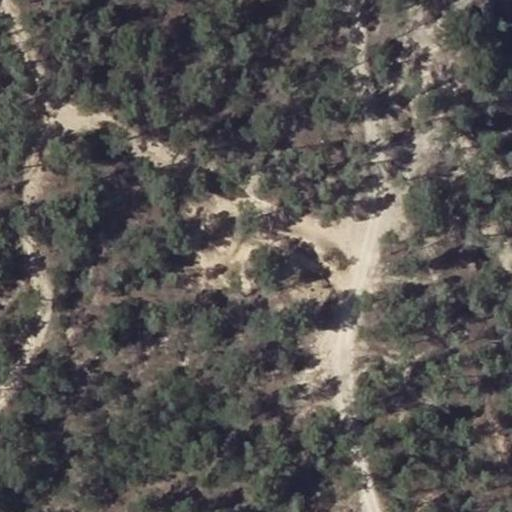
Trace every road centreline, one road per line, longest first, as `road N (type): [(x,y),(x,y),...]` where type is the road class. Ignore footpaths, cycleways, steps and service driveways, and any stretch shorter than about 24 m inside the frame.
road 1 (track): [(378,511),(358,451),(344,338),(364,245),(65,112),(38,156),(28,219),(42,309),(27,367),(0,389)]
road 2 (track): [(356,0),(377,197),(364,245)]
road 3 (track): [(65,112),(0,5)]
